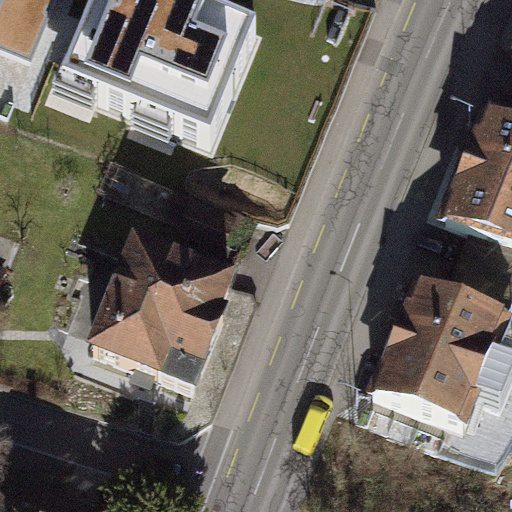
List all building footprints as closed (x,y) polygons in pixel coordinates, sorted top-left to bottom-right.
[(239,0),(221,47),(101,0),(80,0),(68,30),(205,83),(212,66),(257,84),(247,109),(299,129),(308,105),(314,107),(348,18),(303,0),(239,0)] [(511,136),(490,128),(447,230),(480,243),(466,277),(511,296),(511,136)] [(151,253),(108,366),(218,407),(260,293),(151,253)] [(0,261),(0,312),(14,265),(0,261)] [(420,298),(376,402),(464,439),(509,334),(503,332),(511,311),(511,296),(466,277),(452,311),(420,298)] [(59,511),(8,498),(3,511),(59,511)]
